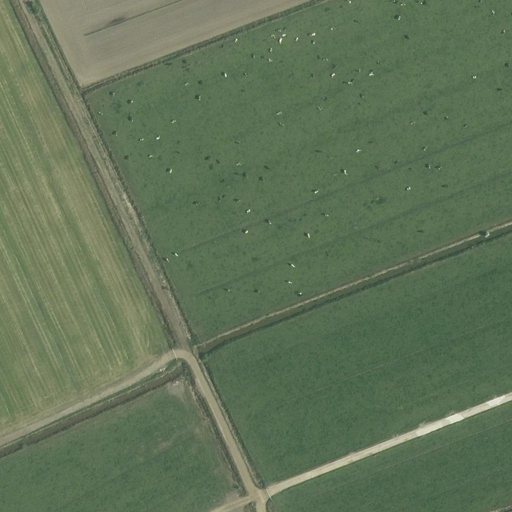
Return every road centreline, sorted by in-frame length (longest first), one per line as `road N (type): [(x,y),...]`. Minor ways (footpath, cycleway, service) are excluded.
road 1 (track): [(23,0),(184,340),(183,354)]
road 2 (track): [(511,399),(254,499)]
road 3 (track): [(0,440),(183,354)]
road 4 (track): [(183,354),(196,366),(260,511)]
